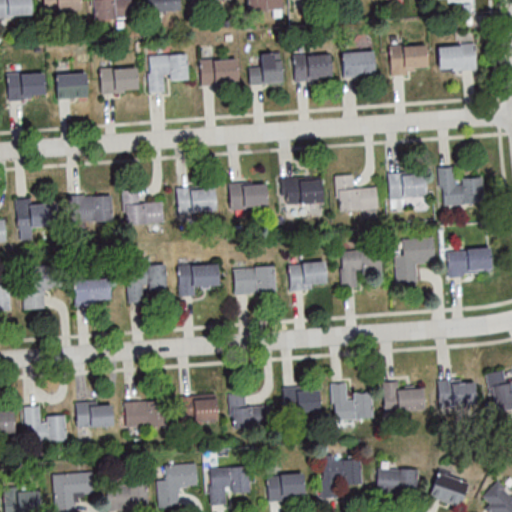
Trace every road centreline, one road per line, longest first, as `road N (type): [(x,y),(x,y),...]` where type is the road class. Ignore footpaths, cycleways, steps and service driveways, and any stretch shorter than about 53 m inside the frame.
road 1 (residential): [(511,316),(356,336),(0,357)]
road 2 (residential): [(511,111),(0,152)]
